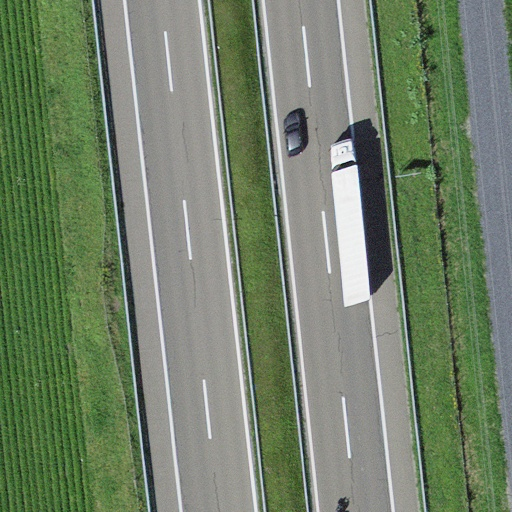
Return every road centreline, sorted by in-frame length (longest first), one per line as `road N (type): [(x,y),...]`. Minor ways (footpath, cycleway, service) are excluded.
road 1 (motorway): [(158,0),(215,511)]
road 2 (motorway): [(355,511),(300,0)]
road 3 (track): [(483,0),(511,291)]
